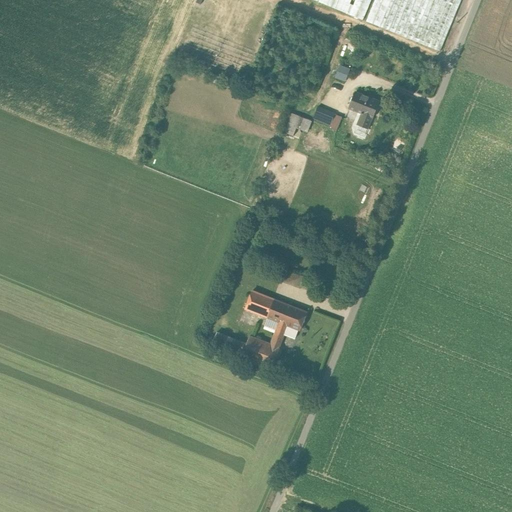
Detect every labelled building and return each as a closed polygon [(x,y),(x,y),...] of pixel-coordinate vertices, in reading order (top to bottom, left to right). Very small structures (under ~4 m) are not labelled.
[(351,0),(314,0),(346,13),(351,0)] [(355,0),(349,15),(363,20),(371,0),(374,0),(366,21),(440,51),(461,0),(355,0)] [(348,67),(339,63),(334,77),(343,80),(348,67)] [(355,92),(349,107),(356,109),(362,94),(355,92)] [(378,101),(362,94),(356,109),(361,112),(357,123),(367,127),(372,116),(378,101)] [(335,114),(318,107),(314,117),(331,124),(335,114)] [(311,121),(292,113),(285,132),(294,136),(296,128),(307,132),(311,121)] [(342,117),(335,114),(331,124),(330,128),(337,131),(342,117)] [(274,299),(252,290),(245,308),(268,316),(274,299)] [(291,306),(274,299),(268,316),(279,321),(285,323),(291,306)] [(307,312),(291,306),(285,323),(288,324),(300,329),(307,312)] [(279,321),(270,343),(279,346),(288,324),(285,323),(279,321)] [(246,341),(216,330),(210,345),(240,356),(246,341)] [(270,343),(248,335),(246,341),(240,356),(270,368),(279,346),(270,343)]
